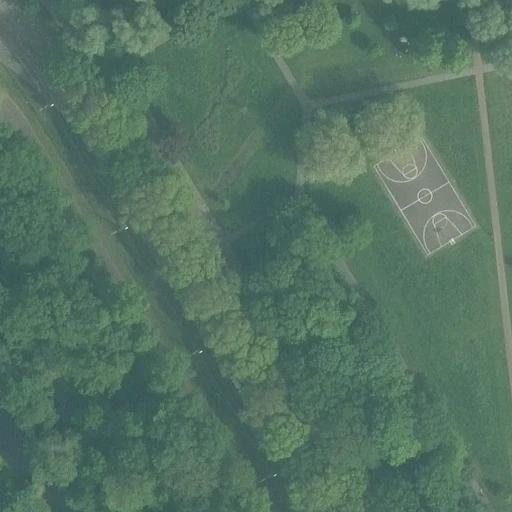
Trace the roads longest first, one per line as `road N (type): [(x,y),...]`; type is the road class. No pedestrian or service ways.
road 1 (secondary): [(320,511),(87,122)]
road 2 (secondary): [(87,122),(49,54),(3,0)]
